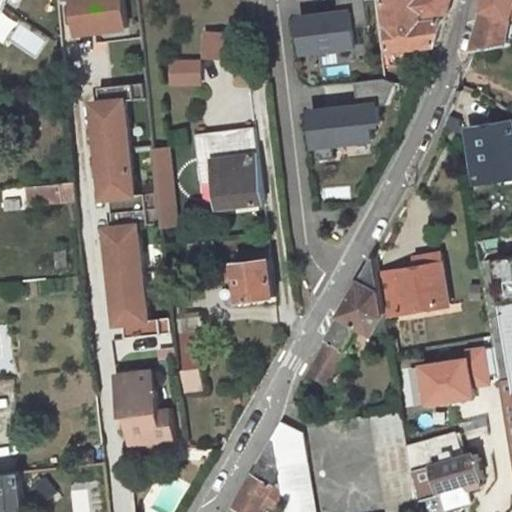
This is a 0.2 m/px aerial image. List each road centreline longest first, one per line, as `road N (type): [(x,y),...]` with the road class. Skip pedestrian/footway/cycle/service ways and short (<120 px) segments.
road 1 (residential): [(206,511),(419,142),(468,0)]
road 2 (residential): [(128,511),(87,116)]
